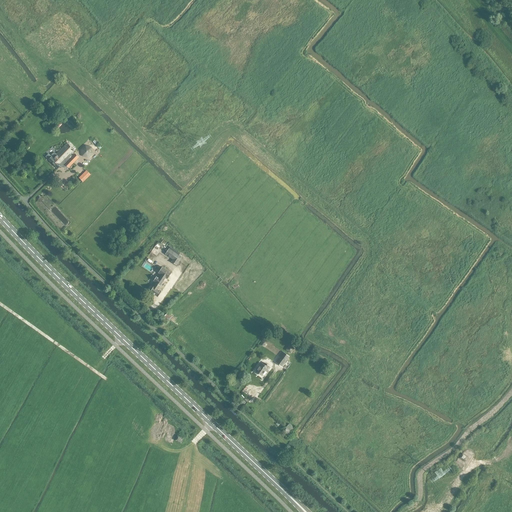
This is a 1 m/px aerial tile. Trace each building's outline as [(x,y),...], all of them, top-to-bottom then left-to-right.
[(101,148),(94,140),(93,141),(100,149),(101,148)] [(49,160),(57,169),(58,169),(60,167),(62,168),(64,168),(66,168),(67,167),(69,168),(79,159),(75,155),(72,157),(71,155),(75,151),(68,144),(57,155),(55,154),(54,154),(52,155),(52,157),(49,160)] [(85,146),(81,150),(83,157),(89,158),(93,154),(91,148),(85,146)] [(90,175),(86,171),(79,178),(83,182),(90,175)] [(171,262),(176,265),(181,257),(168,249),(165,254),(172,259),(171,262)] [(158,290),(166,278),(167,279),(171,273),(162,267),(159,273),(161,275),(159,278),(157,277),(154,281),(157,282),(150,292),(158,297),(161,292),(158,290)] [(276,362),(282,366),(289,356),(282,351),(278,356),(280,357),(276,362)] [(263,364),(262,363),(256,372),(261,376),(265,371),(267,372),(270,367),(265,363),(263,364)]
